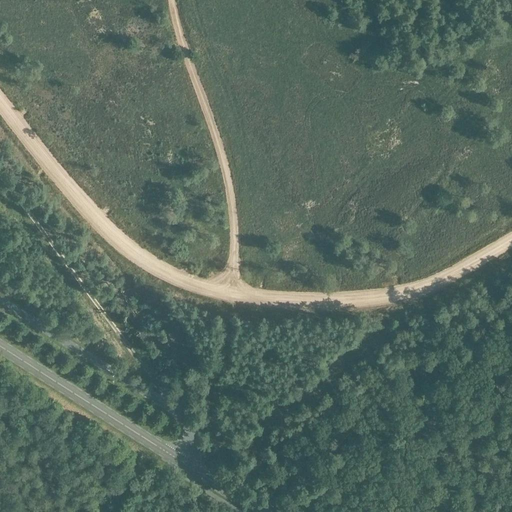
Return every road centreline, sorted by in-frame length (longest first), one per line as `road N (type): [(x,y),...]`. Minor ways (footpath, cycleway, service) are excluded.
road 1 (track): [(0,103),(128,253),(215,288),(371,297),(438,278),(511,236)]
road 2 (track): [(171,408),(0,176)]
road 3 (unclassified): [(181,462),(191,442),(183,417),(0,301)]
road 4 (primary): [(181,462),(0,346)]
